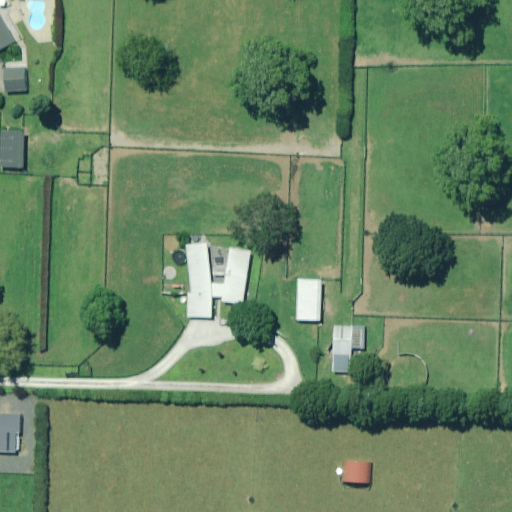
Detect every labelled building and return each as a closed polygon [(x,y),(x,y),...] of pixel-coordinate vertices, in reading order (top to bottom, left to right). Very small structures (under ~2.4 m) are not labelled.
[(0,52),(19,43),(0,7),(0,61),(3,60),(0,54),(0,52)] [(30,92),(30,68),(9,69),(10,92),(30,92)] [(28,131),(6,130),(4,168),(26,169),(28,131)] [(215,282),(213,245),(193,246),(195,293),(192,293),(193,318),(217,317),(216,299),(227,299),(227,302),(246,305),(255,251),(235,248),(230,283),(215,282)] [(326,281),(303,280),(301,320),(324,321),(326,281)] [(357,328),(339,327),(337,363),(355,364),(357,328)] [(0,432),(25,433),(25,415),(0,414),(0,432)] [(30,438),(20,438),(19,450),(30,451),(30,438)] [(375,463),(350,461),(349,482),(373,484),(375,463)]
